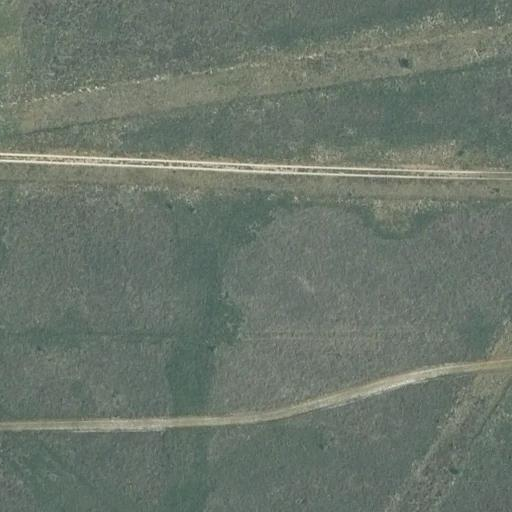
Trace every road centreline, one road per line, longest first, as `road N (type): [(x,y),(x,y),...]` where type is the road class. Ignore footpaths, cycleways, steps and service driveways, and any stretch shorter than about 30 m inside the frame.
road 1 (unknown): [(0,428),(245,421),(401,379),(511,365)]
road 2 (track): [(0,158),(511,174)]
